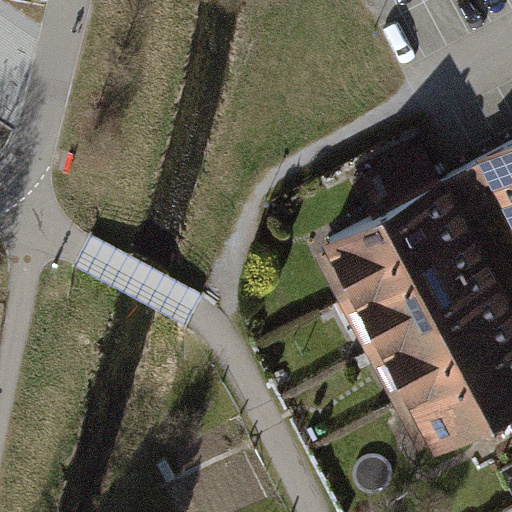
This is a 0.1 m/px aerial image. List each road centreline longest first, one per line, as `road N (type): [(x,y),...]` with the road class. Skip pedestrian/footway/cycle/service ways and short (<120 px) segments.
road 1 (track): [(213,322),(262,189),(420,100)]
road 2 (residential): [(0,193),(36,145),(70,0)]
road 3 (track): [(0,414),(34,223)]
